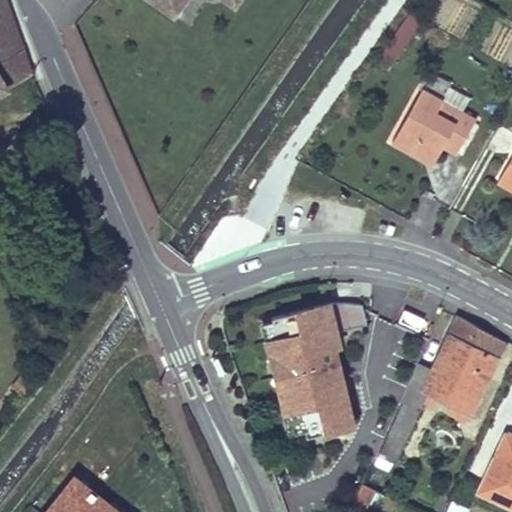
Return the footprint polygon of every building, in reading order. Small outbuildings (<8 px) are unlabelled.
[(0,0),(0,89),(29,72),(3,0),(0,0)] [(155,0),(172,11),(180,0),(155,0)] [(374,55),(388,65),(416,25),(401,16),(374,55)] [(419,91),(388,142),(417,160),(434,155),(439,145),(452,153),(472,120),(419,91)] [(434,155),(417,160),(429,166),(434,155)] [(511,155),(497,181),(511,190),(511,155)] [(327,303),(269,317),(274,338),(264,341),(281,412),(282,412),(288,434),(301,431),(303,437),(352,425),(339,376),(337,377),(329,347),(337,345),(334,332),(365,323),(360,304),(344,302),(327,303)] [(402,309),(397,321),(417,330),(423,318),(402,309)] [(469,412),(503,340),(457,315),(431,371),(415,364),(398,402),(401,402),(377,455),(393,464),(427,392),(469,412)] [(511,439),(502,435),(476,490),(511,508),(511,439)] [(74,476),(70,481),(85,493),(89,489),(74,476)] [(85,493),(70,481),(44,511),(112,511),(107,508),(110,505),(89,489),(85,493)] [(353,500),(372,508),(379,491),(361,483),(353,500)] [(443,511),(463,511),(465,510),(449,502),(443,511)]
